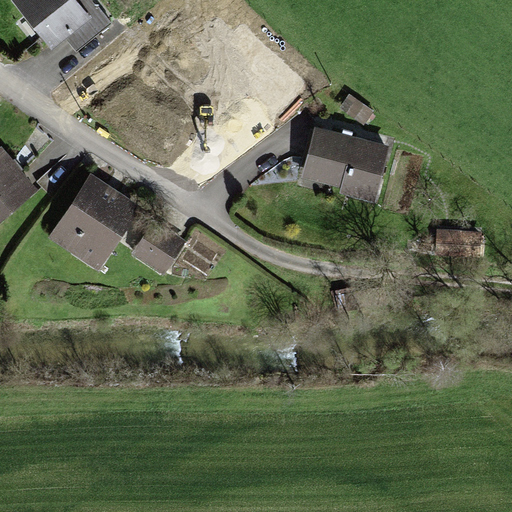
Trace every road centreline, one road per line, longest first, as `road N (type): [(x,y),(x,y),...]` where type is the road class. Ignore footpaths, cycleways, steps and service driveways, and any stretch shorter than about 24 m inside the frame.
road 1 (track): [(212,222),(282,264),(511,290)]
road 2 (residential): [(0,77),(212,222)]
